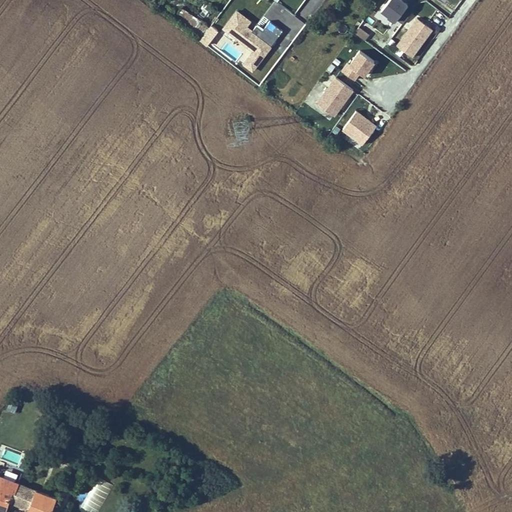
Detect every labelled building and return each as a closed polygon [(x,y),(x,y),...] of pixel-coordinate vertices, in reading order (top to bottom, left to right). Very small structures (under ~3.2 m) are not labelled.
[(399,24),(413,5),(406,0),(383,0),(367,22),(383,34),(394,20),(399,24)] [(181,8),(177,17),(194,25),(198,16),(181,8)] [(242,63),(252,71),(283,30),(269,19),(263,28),(237,8),(220,29),(250,52),(242,63)] [(395,44),(412,57),(434,28),(417,15),(395,44)] [(208,44),(218,29),(210,24),(200,40),(208,44)] [(365,39),(370,32),(359,25),(354,32),(365,39)] [(341,70),(358,82),(375,58),(358,46),(341,70)] [(315,98),(311,95),(306,101),(328,121),(354,91),(335,75),(315,98)] [(360,147),(377,124),(356,109),(340,131),(360,147)] [(15,411),(18,404),(8,401),(6,408),(15,411)] [(91,511),(97,511),(112,483),(96,475),(80,506),(91,511)] [(0,511),(8,511),(11,504),(18,486),(0,479),(0,511)] [(50,511),(55,501),(47,497),(18,486),(11,504),(28,511),(27,511),(50,511)]
